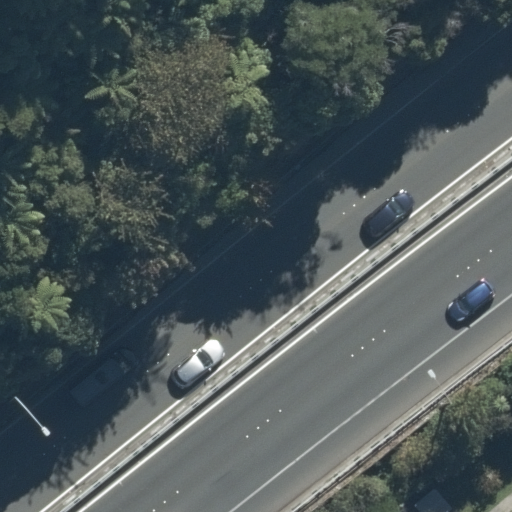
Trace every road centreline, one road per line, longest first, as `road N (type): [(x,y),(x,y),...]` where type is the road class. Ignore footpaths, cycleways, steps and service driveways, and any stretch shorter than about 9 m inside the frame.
road 1 (trunk): [(0,484),(511,83)]
road 2 (trunk): [(511,240),(163,511)]
